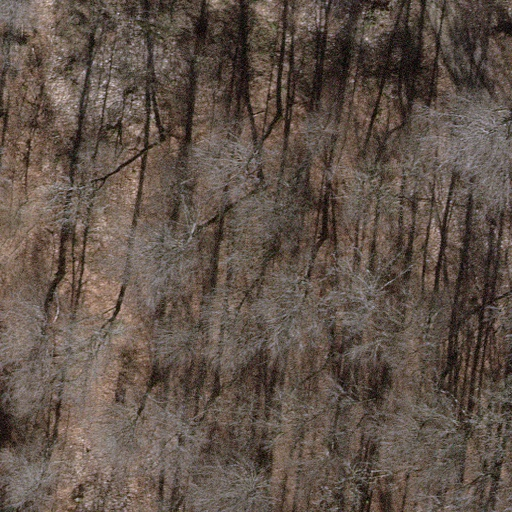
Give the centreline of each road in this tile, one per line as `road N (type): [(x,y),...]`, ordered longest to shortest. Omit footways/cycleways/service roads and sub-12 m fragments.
road 1 (track): [(114,511),(115,410),(58,0)]
road 2 (track): [(511,124),(458,0)]
